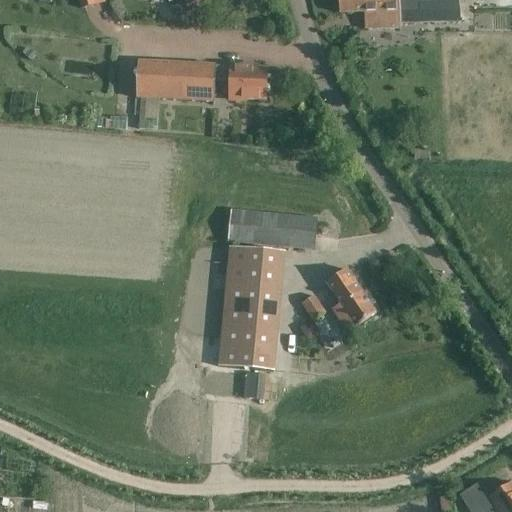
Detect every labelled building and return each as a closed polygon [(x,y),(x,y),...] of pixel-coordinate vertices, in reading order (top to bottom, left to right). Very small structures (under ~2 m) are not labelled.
[(167,0),(169,5),(181,0),(184,0),(188,9),(213,0),(167,0)] [(401,26),(460,25),(459,0),(339,0),(340,15),(365,14),(366,31),(402,30),(401,26)] [(140,65),(138,99),(138,101),(214,104),(215,82),(231,83),(231,101),(266,103),(268,70),(232,69),(232,71),(216,70),(216,68),(140,65)] [(314,252),(317,221),(231,214),(229,245),(314,252)] [(347,335),(376,316),(347,272),(326,286),(340,307),(332,312),(347,335)] [(313,323),(325,316),(314,299),(302,307),(307,314),(313,323)] [(476,511),(479,510),(470,495),(476,491),(468,479),(455,487),(456,511),(462,511),(468,508),(470,511),(476,511)] [(511,511),(511,485),(481,505),(484,511),(497,511),(511,511)]
